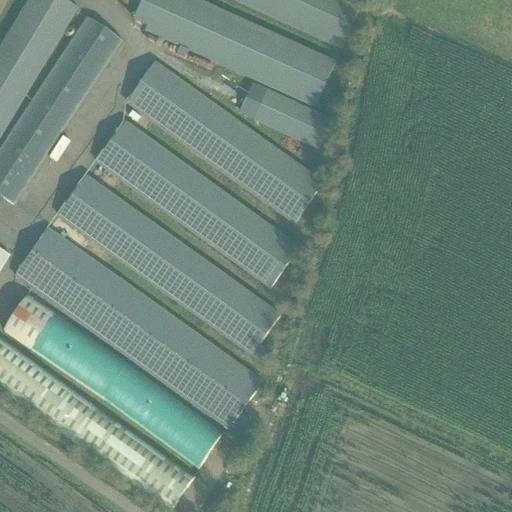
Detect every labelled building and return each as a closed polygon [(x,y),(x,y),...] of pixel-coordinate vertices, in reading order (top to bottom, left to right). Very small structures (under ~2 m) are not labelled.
[(59,0),(31,0),(0,53),(0,138),(78,11),(59,0)] [(225,15),(191,0),(143,0),(133,22),(148,29),(146,34),(180,50),(177,58),(183,62),(188,54),(314,111),(335,65),(237,19),(237,16),(227,10),(225,15)] [(363,5),(351,0),(223,0),(322,46),(318,55),(336,63),(363,5)] [(86,20),(0,152),(0,199),(15,209),(122,45),(86,20)] [(324,187),(154,67),(127,106),(294,228),(324,187)] [(239,116),(318,153),(332,123),(253,86),(239,116)] [(300,252),(125,125),(95,166),(271,292),(300,252)] [(86,180),(57,221),(262,367),(269,356),(259,349),(279,319),(86,180)] [(49,232),(14,280),(229,434),(263,386),(49,232)] [(0,274),(10,259),(0,252),(0,274)] [(28,298),(3,333),(199,472),(223,436),(28,298)] [(172,511),(194,480),(0,340),(0,390),(167,511),(172,511)]
